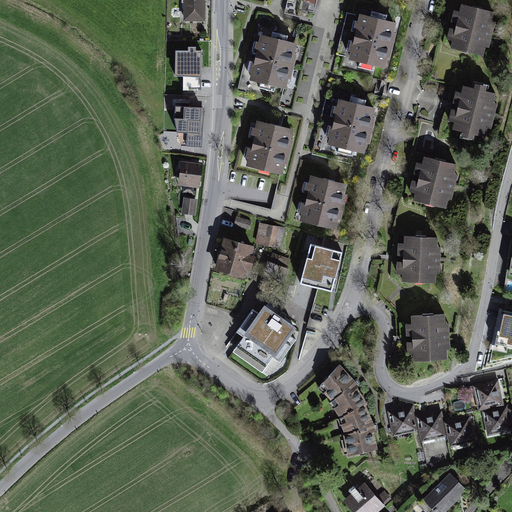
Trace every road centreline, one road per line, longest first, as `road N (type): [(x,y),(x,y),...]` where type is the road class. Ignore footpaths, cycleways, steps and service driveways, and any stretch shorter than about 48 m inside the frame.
road 1 (residential): [(358,306),(386,329),(380,363),(395,390),(415,395),(458,376),(474,353),(511,181)]
road 2 (residential): [(188,347),(214,185),(222,0)]
road 3 (residential): [(358,306),(425,0)]
road 4 (unclassified): [(0,488),(128,381),(188,347)]
road 5 (residential): [(258,397),(300,378),(358,306)]
road 6 (residential): [(258,397),(336,511)]
